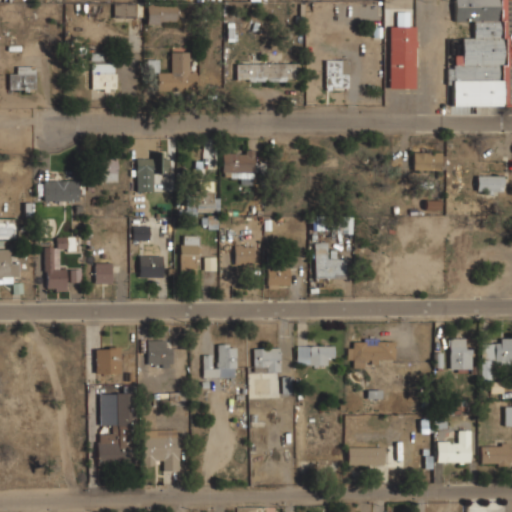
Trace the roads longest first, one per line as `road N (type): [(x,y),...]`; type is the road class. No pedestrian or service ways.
road 1 (residential): [(511,490),(0,504)]
road 2 (residential): [(511,305),(0,305)]
road 3 (residential): [(511,130),(21,130)]
